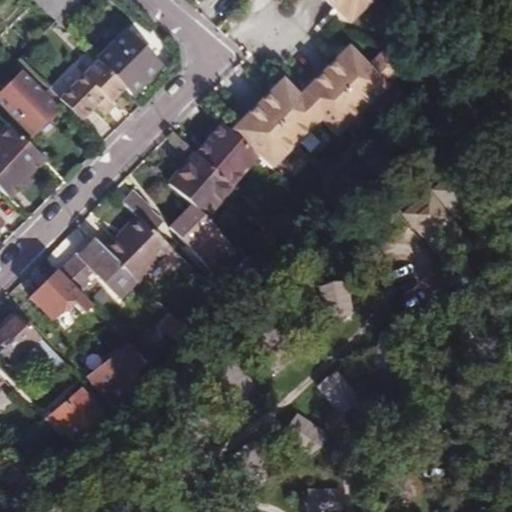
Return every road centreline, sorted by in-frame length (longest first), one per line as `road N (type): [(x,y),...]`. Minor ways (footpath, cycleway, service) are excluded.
road 1 (motorway): [(378,511),(502,0)]
road 2 (motorway): [(431,0),(311,511)]
road 3 (residential): [(150,0),(208,58),(196,81),(0,279)]
